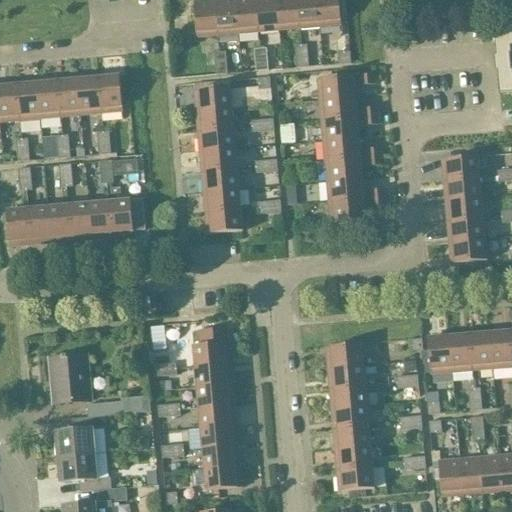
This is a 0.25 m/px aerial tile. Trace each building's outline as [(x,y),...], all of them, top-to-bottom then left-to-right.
[(234,0),(232,0),(214,2),(218,38),(238,36),(234,0)] [(255,0),(234,0),(238,36),(258,34),(255,0)] [(279,32),(275,0),(255,0),(258,34),(279,32)] [(296,0),(275,0),(279,32),(299,31),(296,0)] [(317,0),(296,0),(299,31),(320,29),(317,0)] [(338,0),(317,0),(320,29),(341,27),(338,0)] [(193,3),(196,40),(218,38),(214,2),(193,3)] [(495,56),(511,54),(510,48),(511,47),(511,71),(497,72),(499,95),(511,94),(511,93),(511,23),(506,24),(507,33),(493,34),(495,56)] [(294,48),(295,59),(307,58),(306,47),(294,48)] [(253,52),(254,63),(266,61),(265,51),(253,52)] [(213,55),(214,66),(226,65),(225,54),(213,55)] [(337,55),(337,67),(350,65),(348,54),(337,55)] [(308,69),(307,58),(295,59),(295,66),(285,67),(286,71),(296,70),(308,69)] [(268,72),(266,61),(254,63),(255,74),(268,72)] [(226,76),(226,65),(214,66),(214,77),(226,76)] [(374,87),(374,77),(360,78),(360,88),(374,87)] [(122,115),(119,78),(98,80),(101,117),(122,115)] [(353,78),(317,81),(319,103),(355,99),(353,78)] [(98,80),(78,82),(81,118),(101,117),(98,80)] [(270,92),(269,80),(257,81),(258,93),(270,92)] [(78,82),(57,84),(60,120),(81,118),(78,82)] [(57,84),(37,85),(40,122),(60,120),(57,84)] [(37,85),(17,87),(20,124),(40,122),(37,85)] [(0,125),(20,124),(17,87),(0,88),(0,125)] [(230,89),(194,92),(195,113),(232,110),(230,89)] [(321,123),(356,120),(355,99),(319,103),(321,123)] [(233,130),(232,110),(195,113),(197,133),(233,130)] [(376,110),(363,111),(363,119),(377,118),(376,110)] [(378,127),(377,118),(363,119),(364,129),(378,127)] [(358,140),(356,120),(321,123),(322,144),(358,140)] [(272,121),(261,122),(262,134),(273,133),(272,121)] [(251,135),(262,134),(261,122),(250,123),(251,135)] [(233,130),(197,133),(199,154),(235,151),(233,130)] [(96,135),(97,146),(109,145),(108,134),(96,135)] [(55,139),(56,150),(68,149),(67,138),(55,139)] [(360,161),(358,140),(322,144),(324,164),(360,161)] [(14,142),(15,154),(28,152),(27,141),(14,142)] [(110,156),(109,145),(97,146),(98,157),(110,156)] [(69,160),(68,149),(56,150),(57,161),(69,160)] [(380,150),(367,152),(367,160),(381,159),(380,150)] [(235,151),(199,154),(201,174),(237,171),(235,151)] [(28,163),(28,152),(15,154),(16,156),(1,157),(2,166),(16,164),(28,163)] [(382,168),(381,159),(367,160),(368,169),(382,168)] [(477,159),(441,163),(443,184),(479,181),(477,159)] [(360,161),(324,164),(326,184),(362,181),(360,161)] [(276,162),(265,163),(266,175),(277,174),(276,162)] [(99,164),(100,176),(112,175),(111,163),(99,164)] [(255,176),(266,175),(265,163),(254,164),(255,176)] [(58,168),(58,179),(71,179),(70,167),(58,168)] [(17,172),(18,183),(30,182),(29,170),(17,172)] [(238,192),(237,171),(201,174),(202,195),(238,192)] [(497,185),(508,184),(507,172),(496,173),(497,185)] [(113,186),(112,175),(100,176),(100,187),(113,186)] [(72,190),(71,179),(58,179),(59,191),(72,190)] [(362,181),(326,184),(328,205),(364,202),(362,181)] [(481,201),(479,181),(443,184),(445,204),(481,201)] [(32,194),(30,182),(18,183),(19,195),(32,194)] [(384,191),(370,192),(371,201),(385,200),(384,191)] [(238,192),(202,195),(204,215),(240,212),(238,192)] [(371,210),(385,209),(385,200),(371,201),(371,210)] [(482,222),(481,201),(445,204),(447,225),(482,222)] [(130,202),(109,204),(112,240),(133,238),(130,202)] [(366,223),(364,202),(328,205),(330,226),(366,223)] [(279,203),(268,204),(269,216),(281,215),(279,203)] [(109,204),(89,206),(92,242),(112,240),(109,204)] [(258,217),(269,216),(268,204),(257,205),(258,217)] [(89,206),(68,207),(71,243),(92,242),(89,206)] [(68,207),(48,209),(51,245),(71,243),(68,207)] [(48,209),(27,211),(30,247),(51,245),(48,209)] [(6,212),(9,249),(30,247),(27,211),(6,212)] [(242,234),(240,212),(204,215),(206,237),(242,234)] [(501,225),(511,224),(511,223),(511,212),(500,213),(501,225)] [(482,222),(447,225),(449,245),(484,242),(482,222)] [(486,263),(484,242),(449,245),(450,266),(486,263)] [(193,348),(195,369),(231,366),(228,330),(199,333),(200,347),(193,348)] [(511,362),(509,333),(489,335),(492,371),(511,369),(511,362)] [(489,335),(468,337),(472,373),(492,371),(489,335)] [(472,373),(468,337),(448,339),(451,375),(472,373)] [(427,341),(430,377),(451,375),(448,339),(427,341)] [(396,342),(397,356),(410,355),(422,353),(421,341),(409,342),(409,341),(396,342)] [(361,346),(325,350),(327,371),(363,368),(361,346)] [(90,403),(86,358),(54,361),(56,388),(52,388),(53,406),(90,403)] [(175,366),(164,367),(165,379),(176,378),(175,366)] [(195,369),(197,390),(233,386),(231,366),(195,369)] [(154,379),(165,379),(164,367),(152,368),(154,379)] [(363,368),(327,371),(329,391),(365,388),(363,368)] [(416,378),(406,379),(407,391),(418,390),(416,378)] [(395,392),(407,391),(406,379),(394,380),(395,392)] [(197,390),(199,410),(235,407),(233,386),(197,390)] [(365,388),(329,391),(331,412),(367,408),(365,388)] [(467,391),(468,403),(480,402),(479,391),(467,391)] [(120,403),(87,406),(88,420),(104,418),(104,419),(150,415),(149,398),(120,400),(120,403)] [(481,413),(480,402),(468,403),(469,414),(481,413)] [(419,404),(405,405),(406,420),(409,419),(410,432),(421,431),(420,418),(419,404)] [(427,417),(439,416),(438,405),(426,406),(427,417)] [(178,406),(167,407),(168,420),(180,419),(178,406)] [(157,420),(168,420),(167,407),(156,408),(157,420)] [(235,407),(199,410),(201,431),(236,427),(235,407)] [(367,408),(331,412),(332,432),(369,429),(367,408)] [(104,418),(88,420),(72,421),(73,433),(55,434),(58,460),(59,460),(95,457),(93,432),(105,431),(104,419),(104,418)] [(409,419),(406,420),(398,420),(399,432),(410,432),(409,419)] [(469,420),(470,432),(482,431),(482,420),(469,420)] [(428,436),(441,434),(440,423),(428,424),(428,436)] [(236,427),(201,431),(202,451),(238,448),(236,427)] [(370,449),(369,429),(332,432),(334,452),(370,449)] [(483,442),(482,431),(470,432),(471,443),(483,442)] [(182,447),(171,448),(172,460),(183,459),(182,447)] [(161,461),(172,460),(171,448),(160,449),(161,461)] [(238,448),(202,451),(204,472),(240,469),(238,448)] [(372,469),(370,449),(334,452),(336,473),(372,469)] [(511,493),(511,456),(500,458),(503,494),(511,493)] [(95,457),(59,460),(58,460),(60,484),(78,483),(79,494),(99,492),(99,493),(111,492),(111,491),(110,479),(97,480),(95,457)] [(503,494),(500,458),(479,460),(482,496),(503,494)] [(424,459),(412,460),(414,472),(425,471),(424,459)] [(402,473),(414,472),(412,460),(401,461),(402,473)] [(482,496),(479,460),(459,461),(462,497),(482,496)] [(438,463),(441,499),(462,497),(459,461),(438,463)] [(242,490),(240,469),(204,472),(206,493),(242,490)] [(338,494),(374,491),(372,469),(336,473),(338,494)] [(157,487),(156,481),(156,473),(147,474),(148,487),(157,487)] [(95,506),(62,509),(62,511),(111,511),(111,504),(127,503),(126,491),(111,491),(111,492),(99,493),(99,504),(95,504),(95,506)] [(164,496),(165,508),(177,507),(175,495),(164,496)]
